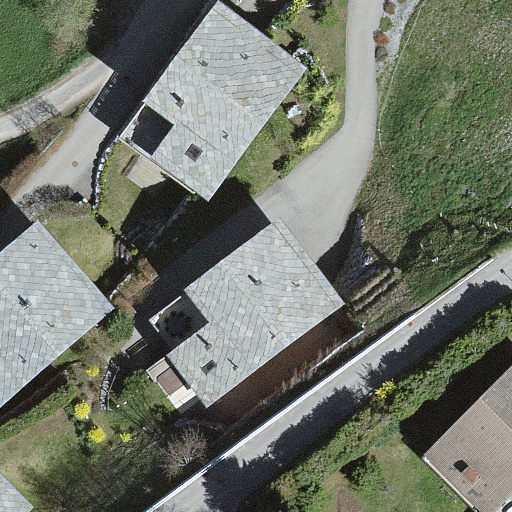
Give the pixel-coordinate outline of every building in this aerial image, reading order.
[(223,25),(136,142),(213,199),(300,82),(223,25)] [(278,233),(154,328),(215,409),(340,314),(278,233)] [(39,240),(0,273),(0,406),(105,315),(39,240)] [(511,511),(511,379),(430,462),(481,511),(511,511)] [(13,511),(0,498),(0,511),(13,511)]
